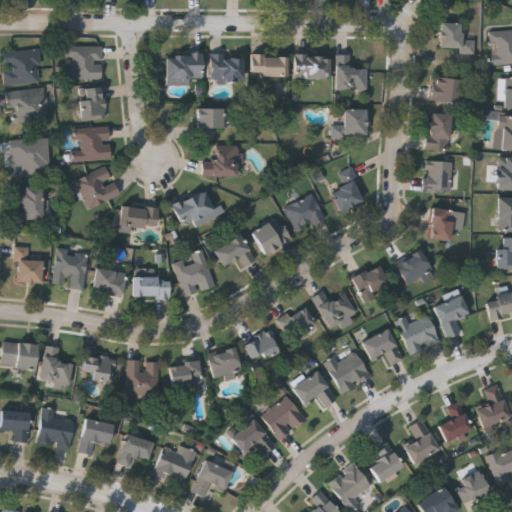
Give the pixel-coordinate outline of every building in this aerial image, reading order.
[(442,49),(442,21),(463,22),(462,39),(475,39),(475,50),(442,49)] [(511,63),(490,64),(489,30),(511,29),(511,63)] [(102,81),(66,81),(66,45),(102,45),(102,81)] [(3,51),(39,48),(42,82),(5,84),(3,51)] [(167,82),(167,53),(203,53),(203,82),(167,82)] [(244,53),(244,80),(211,80),(211,53),(244,53)] [(252,75),(252,53),(289,53),(289,75),(252,75)] [(297,77),(297,53),(330,53),(330,77),(297,77)] [(336,88),(336,53),(352,53),(352,67),(367,67),(367,88),(336,88)] [(457,103),(430,99),(434,74),(461,78),(457,103)] [(104,86),(106,118),(83,120),(81,88),(104,86)] [(8,90),(40,89),(41,121),(9,122),(8,90)] [(198,107),(225,107),(225,138),(198,138),(198,107)] [(366,107),(366,136),(332,136),(332,124),(344,124),(344,107),(366,107)] [(427,149),(430,111),(452,113),(449,150),(427,149)] [(511,149),(498,149),(499,114),(511,114),(511,149)] [(111,159),(76,160),(74,127),(110,126),(111,159)] [(12,138),(49,137),(50,167),(13,168),(12,138)] [(239,175),(203,175),(203,160),(216,160),(216,146),(239,146),(239,175)] [(511,189),(497,189),(497,156),(511,156),(511,189)] [(451,192),(424,191),(425,160),(452,161),(451,192)] [(74,179),(107,166),(120,196),(86,209),(74,179)] [(344,185),(339,172),(351,167),(365,200),(340,210),(332,190),(344,185)] [(49,198),(49,219),(20,219),(20,185),(42,185),(42,198),(49,198)] [(196,225),(194,220),(182,225),(173,203),(205,189),(213,208),(220,205),(224,214),(196,225)] [(325,220),(296,231),(286,205),(315,194),(325,220)] [(511,230),(499,230),(499,198),(511,198),(511,230)] [(159,206),(159,227),(121,227),(121,206),(159,206)] [(464,229),(451,229),(451,239),(431,239),(432,208),(465,209),(464,229)] [(290,241),(266,254),(253,231),(278,217),(290,241)] [(214,248),(242,234),(255,261),(244,266),(240,257),(223,265),(214,248)] [(511,237),(511,268),(500,269),(499,237),(511,237)] [(42,282),(17,282),(17,247),(30,247),(30,258),(42,258),(42,282)] [(88,251),(85,289),(71,288),(71,285),(54,284),(57,249),(88,251)] [(425,282),(421,276),(408,284),(396,263),(420,249),(436,276),(425,282)] [(173,262),(204,252),(215,286),(184,296),(173,262)] [(352,276),(379,263),(389,283),(362,296),(352,276)] [(126,272),(122,295),(92,289),(97,266),(126,272)] [(169,274),(169,297),(133,297),(133,274),(169,274)] [(330,327),(312,297),(326,289),(331,299),(345,291),(356,312),(330,327)] [(470,313),(456,320),(461,332),(448,338),(434,306),(461,293),(470,313)] [(486,299),(511,293),(511,312),(490,318),(486,299)] [(278,322),(302,303),(317,323),(293,341),(278,322)] [(440,343),(409,354),(397,321),(427,309),(440,343)] [(280,346),(257,363),(244,344),(267,328),(280,346)] [(390,328),(403,360),(390,365),(385,354),(371,360),(362,340),(390,328)] [(1,366),(3,341),(38,343),(36,369),(1,366)] [(74,362),(70,386),(41,382),(46,345),(63,347),(61,360),(74,362)] [(207,356),(234,346),(243,371),(216,381),(207,356)] [(327,364),(356,350),(370,378),(341,392),(327,364)] [(83,371),(85,355),(115,357),(113,381),(92,379),(93,372),(83,371)] [(159,395),(127,395),(127,360),(144,360),(144,361),(159,361),(159,395)] [(203,389),(171,389),(171,361),(203,361),(203,389)] [(337,397),(326,406),(319,397),(307,405),(293,386),(316,368),(337,397)] [(483,426),(477,408),(489,404),(485,390),(499,386),(510,417),(483,426)] [(307,419),(281,439),(261,415),(287,394),(307,419)] [(447,441),(439,425),(453,418),(447,406),(459,400),(473,427),(447,441)] [(73,418),(71,447),(39,445),(42,407),(56,408),(55,417),(73,418)] [(28,441),(15,441),(15,429),(1,429),(1,410),(29,410),(28,441)] [(92,454),(79,451),(86,418),(114,423),(109,445),(95,442),(92,454)] [(275,443),(263,454),(257,446),(246,454),(231,437),(254,418),(275,443)] [(409,426),(422,419),(439,448),(415,463),(404,445),(416,438),(409,426)] [(148,459),(136,455),(133,466),(117,461),(126,432),(154,441),(148,459)] [(154,473),(165,441),(195,452),(184,484),(154,473)] [(382,457),(377,448),(389,442),(403,467),(379,480),(370,464),(382,457)] [(488,456),(511,446),(511,479),(498,485),(488,456)] [(224,490),(210,484),(205,496),(192,491),(205,458),(232,470),(224,490)] [(355,497),(359,504),(349,510),(329,480),(355,462),(371,485),(355,497)] [(490,489),(465,502),(455,484),(481,471),(490,489)] [(456,511),(423,511),(417,502),(443,485),(459,510),(456,511)] [(339,511),(309,511),(317,504),(311,499),(319,490),(341,510),(339,511)] [(392,511),(405,503),(411,511),(392,511)]
